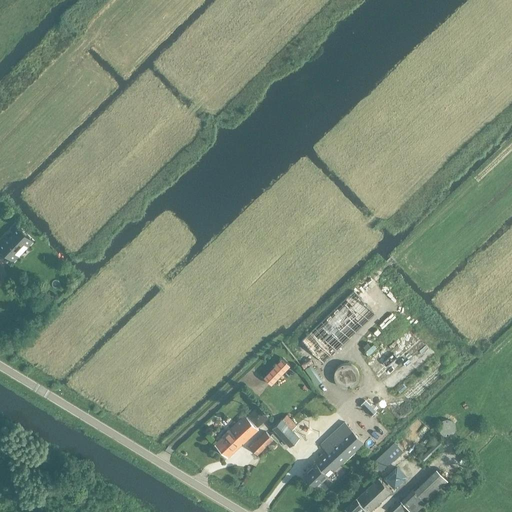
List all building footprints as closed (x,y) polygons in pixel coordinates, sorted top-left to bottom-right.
[(0,248),(13,262),(33,241),(16,224),(11,230),(13,232),(9,237),(6,234),(0,241),(0,248)] [(351,294),(332,313),(334,315),(332,318),(350,334),(373,308),(357,294),(354,297),(351,294)] [(405,297),(400,300),(407,310),(412,306),(405,297)] [(38,313),(45,307),(38,300),(31,306),(38,313)] [(392,352),(367,369),(374,379),(417,349),(408,336),(394,346),(399,354),(395,357),(392,352)] [(270,385),(289,366),(281,358),(263,378),(270,385)] [(349,361),(347,361),(346,361),(343,361),(340,362),(338,364),(336,365),(335,367),(334,369),(333,370),(333,373),(333,375),(334,377),(335,379),(336,381),(337,382),(338,383),(340,385),(341,385),(343,386),(345,386),(346,386),(348,386),(350,385),(352,384),(353,383),(354,383),(355,382),(356,381),(357,379),(357,378),(358,376),(358,374),(358,373),(358,371),(357,370),(357,368),(356,366),(354,365),(353,364),(352,363),(351,362),(349,361)] [(257,406),(246,415),(257,426),(267,416),(257,406)] [(272,428),(297,455),(307,446),(292,430),(296,426),(286,415),(272,428)] [(228,458),(258,430),(244,416),(214,444),(228,458)] [(454,423),(454,422),(454,421),(453,421),(453,420),(452,419),(451,419),(450,418),(448,418),(447,418),(446,418),(445,419),(444,419),(443,419),(442,420),(441,421),(441,422),(440,422),(440,423),(439,424),(439,425),(439,426),(439,427),(439,428),(439,429),(439,430),(440,431),(440,432),(442,433),(443,434),(444,435),(445,435),(447,435),(448,435),(449,435),(450,434),(451,434),(452,433),(453,432),(454,431),(455,430),(455,429),(455,427),(455,426),(455,425),(455,424),(455,423),(454,423)] [(314,464),(303,474),(308,479),(308,481),(311,484),(313,484),(314,486),(320,480),(326,487),(332,482),(330,480),(332,479),(328,475),(362,443),(343,423),(319,446),(324,451),(313,462),(314,464)] [(260,458),(276,442),(265,432),(250,447),(260,458)] [(439,440),(421,458),(424,462),(443,443),(439,440)] [(381,471),(402,452),(394,443),(373,462),(381,471)] [(396,468),(382,479),(393,495),(408,484),(396,468)] [(398,499),(389,509),(391,511),(402,511),(407,508),(411,511),(414,511),(448,481),(438,471),(403,504),(398,499)] [(358,495),(345,508),(348,511),(369,511),(373,509),(372,508),(390,491),(381,481),(382,480),(381,478),(379,476),(359,496),(358,495)]
